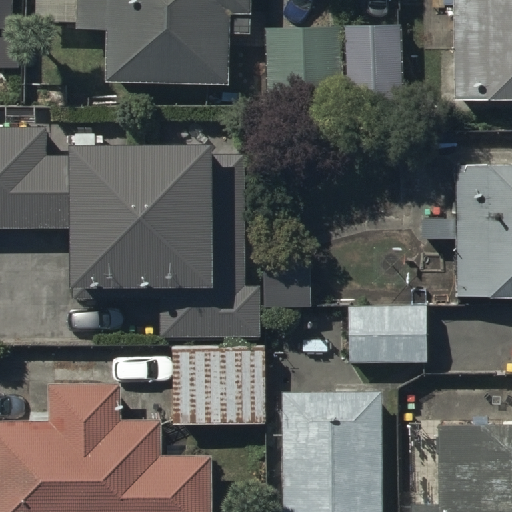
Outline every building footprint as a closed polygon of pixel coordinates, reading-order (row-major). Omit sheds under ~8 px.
[(253,30),(253,0),(81,0),(81,26),(109,27),(108,81),(231,82),(232,30),(253,30)] [(511,0),(454,0),(457,99),(511,97),(511,0)] [(400,25),(346,27),(350,107),(404,104),(400,25)] [(336,26),(265,29),(269,102),(339,99),(336,26)] [(0,230),(71,230),(71,288),(162,287),(162,334),(257,333),(256,285),(247,285),(246,153),(213,153),(213,143),(77,145),(77,156),(47,156),(46,127),(0,127),(0,230)] [(511,166),(457,167),(457,293),(511,293),(511,166)] [(308,265),(264,265),(265,314),(308,314),(308,265)] [(427,306),(351,306),(352,362),(428,362),(427,306)] [(267,346),(175,346),(175,423),(267,423),(267,346)] [(0,418),(0,511),(212,511),(213,459),(158,459),(158,420),(120,420),(120,385),(57,385),(57,418),(0,418)] [(282,392),(283,511),(381,511),(381,391),(282,392)] [(511,511),(511,421),(445,422),(446,508),(409,508),(409,511),(511,511)]
